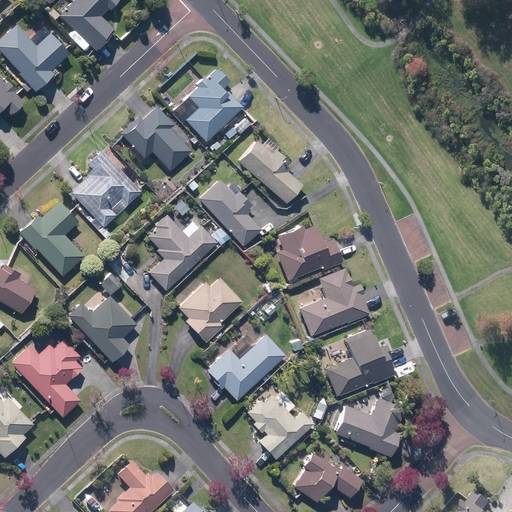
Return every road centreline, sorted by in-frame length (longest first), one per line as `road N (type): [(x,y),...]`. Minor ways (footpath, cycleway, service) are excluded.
road 1 (residential): [(478,415),(458,393),(342,144),(202,0)]
road 2 (residential): [(202,0),(0,187)]
road 3 (residential): [(95,431),(120,405),(151,396),(177,403),(195,440)]
road 4 (residential): [(391,511),(478,415)]
